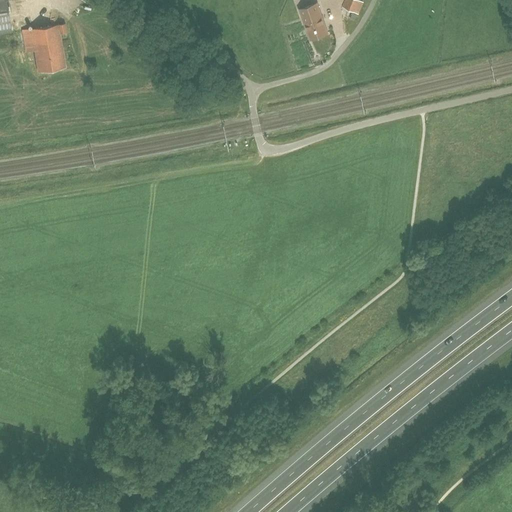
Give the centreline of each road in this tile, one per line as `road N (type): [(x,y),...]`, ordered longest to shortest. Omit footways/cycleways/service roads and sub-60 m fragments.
road 1 (motorway): [(511,298),(249,511)]
road 2 (motorway): [(288,511),(511,330)]
road 3 (unclassified): [(421,109),(273,150),(259,139),(250,88)]
road 4 (unclassified): [(250,88),(319,70),(374,0)]
road 5 (unclassified): [(250,88),(159,0)]
